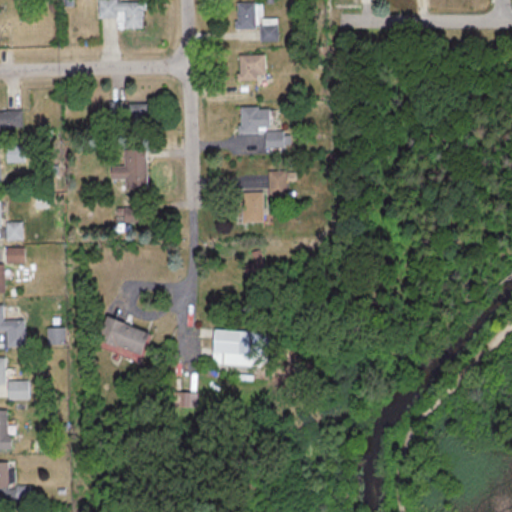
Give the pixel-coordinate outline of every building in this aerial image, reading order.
[(141,28),(140,0),(96,0),(97,17),(115,17),(115,28),(141,28)] [(257,29),(257,3),(234,3),(234,29),(257,29)] [(263,80),(263,54),(235,54),(235,80),(263,80)] [(109,102),(109,125),(146,125),(146,102),(109,102)] [(267,107),(237,107),(237,133),(263,133),(263,149),(283,149),(283,131),(267,131),(267,107)] [(21,110),(0,109),(0,126),(21,127),(21,110)] [(122,150),(122,166),(109,166),(109,179),(123,179),(123,190),(144,190),(144,149),(122,150)] [(284,171),(267,171),(267,220),(284,220),(284,171)] [(261,192),(240,192),(240,223),(261,223),(261,192)] [(21,222),(4,222),(4,240),(21,240),(21,222)] [(22,248),(5,248),(5,264),(22,264),(22,248)] [(246,252),(248,272),(261,270),(259,250),(246,252)] [(24,320),(3,320),(3,305),(0,305),(0,331),(5,332),(5,347),(24,347),(24,320)] [(146,335),(104,317),(94,340),(137,357),(146,335)] [(210,364),(273,367),(275,332),(211,329),(210,364)] [(26,398),(26,382),(7,382),(7,398),(26,398)] [(9,462),(0,462),(0,501),(30,501),(30,486),(10,486),(9,462)]
